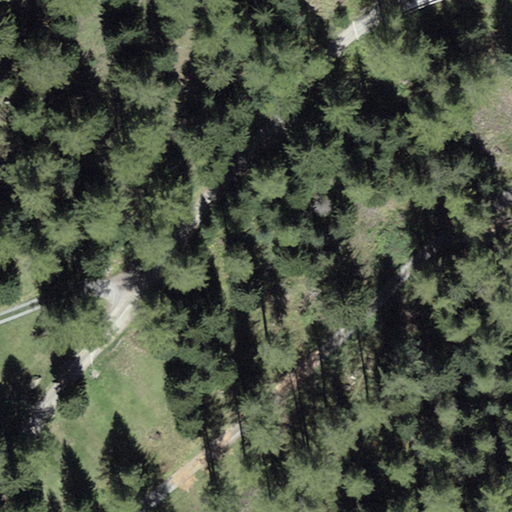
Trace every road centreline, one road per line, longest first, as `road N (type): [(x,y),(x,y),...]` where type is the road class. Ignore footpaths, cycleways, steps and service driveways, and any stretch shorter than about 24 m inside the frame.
road 1 (track): [(418,0),(330,48),(0,466)]
road 2 (track): [(126,511),(511,203)]
road 3 (track): [(176,250),(0,320)]
